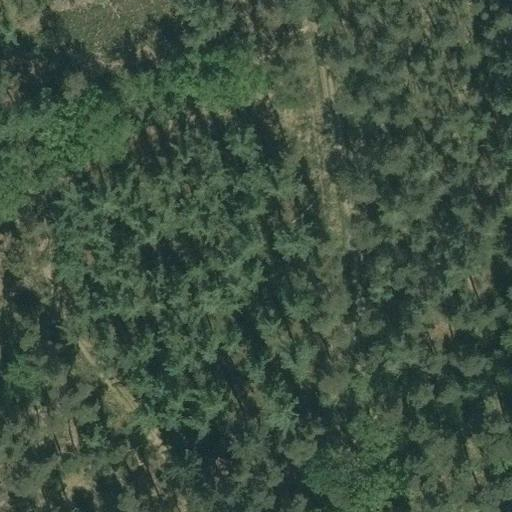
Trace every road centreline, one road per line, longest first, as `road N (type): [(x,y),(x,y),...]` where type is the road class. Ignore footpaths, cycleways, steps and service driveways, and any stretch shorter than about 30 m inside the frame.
road 1 (track): [(322,20),(358,351),(333,511)]
road 2 (track): [(188,511),(134,483),(0,228)]
